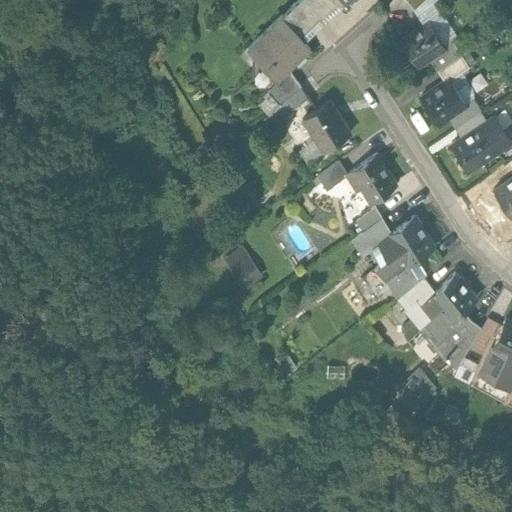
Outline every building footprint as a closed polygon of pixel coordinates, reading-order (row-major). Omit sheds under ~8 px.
[(308,0),(294,0),(281,12),(279,11),(247,38),(274,71),(287,61),(308,43),(297,31),(319,12),(308,0)] [(308,0),(319,12),(333,0),(342,0),(346,4),(350,0),(308,0)] [(404,0),(412,9),(422,0),(404,0)] [(428,19),(400,37),(417,63),(429,56),(436,67),(460,52),(450,36),(442,41),(428,19)] [(460,52),(436,67),(443,79),(447,76),(448,76),(467,64),(460,52)] [(274,71),(266,78),(281,91),(283,89),(302,77),(287,61),(274,71)] [(443,79),(420,94),(438,121),(450,114),(453,112),(451,108),(462,100),(448,76),(447,76),(443,79)] [(302,77),(283,89),(290,99),(310,85),(302,77)] [(328,94),(301,110),(322,144),(349,127),(328,94)] [(470,96),(463,101),(462,100),(451,108),(453,112),(450,114),(456,123),(478,109),(470,96)] [(478,109),(456,123),(463,134),(485,120),(478,109)] [(463,134),(451,142),(468,168),(483,158),(481,155),(493,147),(495,150),(511,140),(495,113),(485,120),(463,134)] [(374,148),(350,164),(369,194),(394,179),(374,148)] [(338,153),(318,165),(327,179),(346,167),(338,153)] [(511,173),(492,186),(509,213),(511,211),(511,173)] [(373,199),(354,212),(361,222),(380,209),(373,199)] [(380,209),(361,222),(367,231),(386,219),(380,209)] [(413,209),(385,227),(387,229),(370,240),(378,252),(374,255),(382,268),(392,262),(393,265),(398,262),(397,259),(431,237),(413,209)] [(228,238),(248,270),(264,260),(245,228),(228,238)] [(473,287),(452,263),(431,281),(426,275),(404,294),(445,341),(467,308),(459,299),(473,287)] [(421,265),(395,284),(404,294),(426,275),(428,273),(421,265)] [(467,308),(445,341),(452,349),(478,312),(468,307),(467,308)] [(511,312),(503,308),(489,332),(503,340),(501,343),(511,348),(511,312)] [(419,350),(401,369),(422,388),(440,369),(419,350)]
